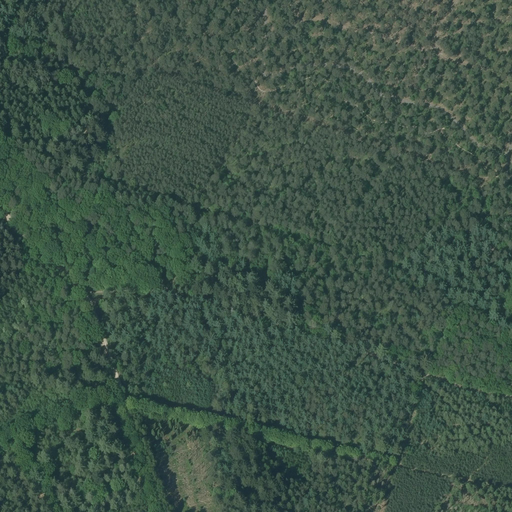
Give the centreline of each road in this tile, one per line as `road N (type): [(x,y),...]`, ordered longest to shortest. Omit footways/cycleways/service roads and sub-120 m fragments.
road 1 (track): [(24,236),(37,222),(62,222),(150,276),(243,282),(297,321),(318,323),(371,302),(418,309),(485,341),(511,369)]
road 2 (track): [(83,297),(93,290),(180,290),(494,394)]
road 3 (track): [(126,411),(396,467)]
road 4 (track): [(83,297),(158,511)]
road 5 (track): [(125,189),(0,146)]
road 6 (track): [(0,434),(120,382)]
